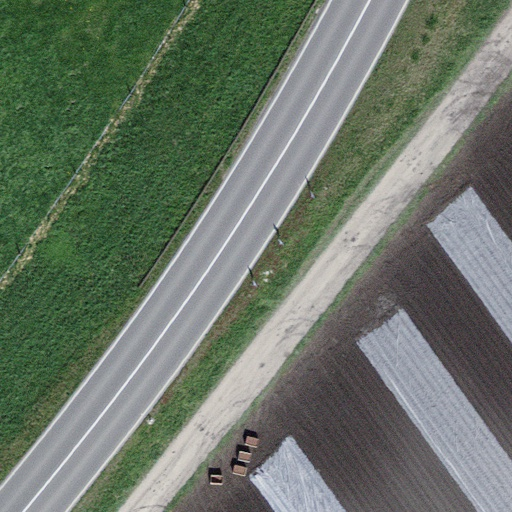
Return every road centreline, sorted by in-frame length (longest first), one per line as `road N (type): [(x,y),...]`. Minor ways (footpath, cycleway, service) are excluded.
road 1 (track): [(511,4),(283,340),(140,511)]
road 2 (secondary): [(366,0),(321,92),(92,418),(15,511)]
